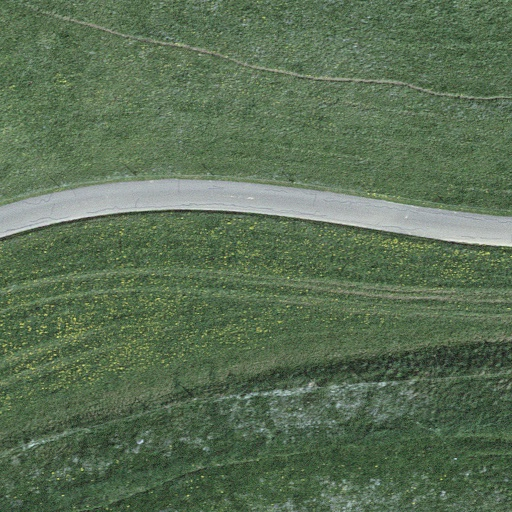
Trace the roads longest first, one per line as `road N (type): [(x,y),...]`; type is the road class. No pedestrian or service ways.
road 1 (track): [(0,486),(306,406),(511,405)]
road 2 (unclassified): [(511,232),(302,201),(163,195),(0,223)]
